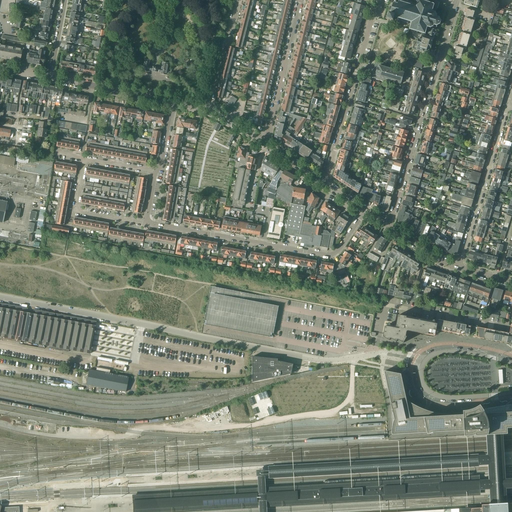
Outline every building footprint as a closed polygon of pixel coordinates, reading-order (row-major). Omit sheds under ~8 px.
[(393,21),(394,19),(410,24),(409,26),(410,27),(410,30),(417,32),(417,33),(418,33),(418,32),(428,35),(434,37),(436,30),(437,26),(437,27),(437,25),(440,24),(441,24),(440,23),(441,21),(442,20),(441,20),(440,17),(440,16),(439,17),(437,16),(437,15),(438,14),(437,14),(435,12),(436,12),(436,11),(438,2),(430,0),(427,0),(427,1),(426,2),(419,0),(418,0),(418,1),(418,0),(417,1),(416,4),(403,0),(402,0),(394,0),(394,1),(395,2),(395,3),(394,3),(390,14),(388,19),(393,21)] [(41,1),(40,8),(43,8),(53,10),(53,8),(54,8),(55,5),(54,5),(54,4),(43,2),(41,1)] [(354,2),(352,9),(364,12),(365,7),(357,4),(357,3),(354,2)] [(307,5),(306,10),(320,14),(320,12),(314,10),(315,7),(307,5)] [(246,6),(244,11),(256,14),(257,12),(254,11),(254,10),(252,10),(252,8),(246,6)] [(275,6),(275,8),(276,9),(279,9),(282,10),(281,13),(288,15),(290,10),(276,7),(275,6)] [(43,8),(43,10),(45,11),(44,15),(52,16),(53,13),(52,12),(53,10),(43,8)] [(352,9),(351,14),(353,15),(362,17),(364,12),(352,9)] [(463,49),(466,50),(475,18),(473,17),(475,11),(466,9),(464,15),(466,16),(462,30),(461,30),(460,31),(461,32),(457,47),(455,46),(453,52),(462,55),(463,49)] [(71,13),(70,16),(71,16),(70,18),(83,21),(88,22),(88,20),(78,18),(79,14),(72,12),(71,13)] [(243,16),(242,21),(254,24),(254,22),(251,21),(251,20),(249,20),(250,18),(243,16)] [(304,16),(303,22),(317,25),(317,23),(314,23),(311,22),(312,18),(304,16)] [(274,17),(273,19),(276,19),(275,22),(279,23),(286,25),(287,20),(274,17)] [(490,19),(480,53),(477,62),(473,60),(472,65),(478,67),(492,20),(490,19)] [(40,20),(39,26),(42,26),(42,27),(50,28),(51,25),(50,24),(50,22),(40,20)] [(352,20),(350,25),(360,28),(361,25),(360,24),(361,23),(352,20)] [(303,22),(301,28),(309,30),(310,26),(313,27),(316,27),(317,25),(303,22)] [(69,24),(68,28),(69,28),(68,30),(71,31),(81,33),(81,30),(76,30),(76,29),(77,26),(69,24)] [(271,27),(271,29),(274,29),(274,30),(277,30),(277,33),(284,35),(285,30),(271,27)] [(301,28),(300,34),(320,38),(320,36),(315,35),(312,34),(309,33),(308,33),(309,30),(301,28)] [(346,30),(345,35),(357,38),(358,35),(357,35),(358,33),(349,30),(346,30)] [(35,32),(35,34),(40,35),(40,39),(47,40),(47,39),(48,39),(49,36),(48,36),(48,34),(41,33),(39,32),(35,32)] [(300,34),(299,40),(306,42),(310,42),(310,41),(311,38),(314,39),(313,39),(316,40),(315,41),(326,43),(327,40),(320,38),(300,34)] [(414,43),(413,48),(417,49),(417,50),(429,53),(430,48),(431,49),(432,43),(434,37),(428,35),(427,37),(417,34),(416,39),(418,39),(417,44),(414,43)] [(345,35),(343,40),(345,41),(354,43),(355,41),(356,42),(357,38),(345,35)] [(66,38),(65,41),(66,42),(73,44),(74,44),(76,44),(78,38),(74,37),(67,36),(67,38),(66,38)] [(238,36),(237,42),(249,45),(249,42),(246,42),(246,40),(244,40),(245,38),(238,36)] [(269,37),(268,39),(271,39),(271,40),(275,40),(274,43),(281,45),(282,40),(269,37)] [(95,47),(96,41),(82,39),(81,45),(95,47)] [(299,40),(297,45),(311,48),(312,47),(309,46),(306,45),(305,45),(306,42),(299,40)] [(0,57),(20,61),(21,53),(23,53),(24,48),(22,48),(22,49),(0,45),(0,57)] [(229,46),(227,51),(239,54),(240,52),(237,52),(237,50),(235,50),(235,48),(231,47),(229,46)] [(266,47),(266,49),(269,50),(272,50),(271,53),(279,55),(280,50),(266,47)] [(28,63),(32,63),(34,55),(33,54),(34,52),(34,51),(28,50),(27,53),(26,62),(28,62),(28,63)] [(296,51),(294,57),(308,60),(309,58),(306,57),(303,56),(302,56),(303,53),(296,51)] [(338,56),(338,59),(344,61),(345,58),(350,59),(351,54),(342,51),(341,57),(338,56)] [(61,65),(60,69),(63,70),(64,69),(66,70),(68,61),(68,60),(69,57),(69,56),(69,53),(67,53),(65,62),(65,63),(61,62),(60,65),(61,65)] [(226,56),(225,62),(237,65),(237,62),(234,62),(234,61),(235,59),(226,56)] [(264,57),(263,59),(266,60),(270,60),(269,64),(276,66),(277,60),(264,57)] [(511,60),(499,57),(498,61),(503,62),(511,65),(511,60)] [(143,68),(142,71),(148,72),(148,70),(152,71),(154,72),(156,72),(157,72),(160,73),(160,74),(165,75),(166,73),(168,73),(169,73),(169,72),(171,73),(171,69),(169,69),(169,71),(166,71),(167,63),(162,62),(161,69),(157,68),(155,67),(153,67),(152,67),(149,67),(150,60),(144,59),(143,65),(141,65),(140,68),(143,68)] [(84,66),(83,74),(86,74),(86,73),(88,74),(91,61),(89,60),(88,63),(87,63),(87,67),(84,66)] [(91,61),(88,74),(91,74),(91,75),(94,76),(95,71),(96,71),(96,69),(96,68),(97,68),(98,65),(98,62),(97,62),(96,65),(92,64),(93,61),(91,61)] [(385,64),(376,61),(371,77),(392,84),(393,82),(400,84),(401,83),(404,73),(384,67),(385,64)] [(293,62),(292,68),(306,72),(306,70),(303,69),(300,68),(301,64),(293,62)] [(339,63),(338,66),(351,70),(352,65),(341,62),(341,64),(339,63)] [(445,66),(445,68),(446,69),(457,72),(459,66),(455,64),(450,62),(450,63),(448,62),(447,66),(446,65),(445,66)] [(494,66),(494,69),(510,74),(511,69),(498,65),(497,67),(494,66)] [(338,66),(337,71),(349,75),(351,70),(338,66)] [(261,67),(261,69),(264,70),(263,72),(267,73),(274,75),(275,70),(261,67)] [(415,71),(414,76),(424,79),(425,77),(426,75),(426,74),(418,71),(418,69),(415,68),(414,71),(415,71)] [(444,72),(444,74),(444,75),(455,78),(456,74),(458,75),(459,73),(457,72),(446,69),(445,72),(444,72)] [(494,69),(494,71),(496,72),(496,71),(500,73),(499,75),(509,78),(510,74),(494,69)] [(336,73),(335,75),(338,76),(337,80),(347,82),(347,81),(348,81),(348,80),(348,79),(348,76),(336,73)] [(290,74),(289,80),(298,82),(303,83),(303,81),(300,81),(300,80),(297,80),(298,76),(290,74)] [(443,77),(442,79),(443,80),(442,81),(450,83),(455,85),(456,83),(453,82),(455,78),(444,75),(443,77)] [(414,76),(413,81),(423,84),(423,83),(424,81),(424,79),(414,76)] [(259,77),(259,79),(262,80),(261,80),(265,81),(264,84),(271,85),(273,80),(259,77)] [(362,80),(361,84),(372,87),(374,81),(369,79),(363,78),(363,80),(362,80)] [(337,80),(336,85),(345,88),(347,82),(337,80)] [(413,81),(411,86),(421,89),(422,87),(423,85),(423,84),(413,81)] [(220,82),(218,87),(225,89),(230,90),(231,87),(235,88),(236,86),(231,85),(220,82)] [(440,86),(439,89),(450,92),(453,93),(453,91),(450,90),(451,86),(448,86),(449,85),(441,83),(441,84),(440,84),(440,85),(440,86)] [(361,87),(360,89),(371,92),(372,90),(371,89),(372,87),(361,84),(360,87),(361,87)] [(336,85),(334,91),(343,94),(344,91),(345,91),(345,89),(345,88),(336,85)] [(486,85),(485,87),(493,89),(495,90),(495,92),(504,95),(505,91),(487,85),(486,85)] [(287,86),(286,90),(298,93),(300,93),(303,94),(303,92),(300,91),(295,90),(296,88),(295,87),(287,86)] [(411,86),(410,91),(420,94),(421,91),(421,89),(411,86)] [(257,87),(256,89),(259,90),(263,91),(262,94),(269,95),(270,90),(257,87)] [(470,90),(461,87),(459,92),(468,95),(470,90)] [(438,92),(437,93),(438,94),(437,94),(448,98),(450,92),(439,89),(438,91),(438,92)] [(408,96),(418,99),(419,98),(420,95),(419,95),(420,94),(410,91),(408,96)] [(325,93),(324,95),(330,97),(342,101),(343,96),(336,94),(335,96),(325,93)] [(485,93),(484,95),(490,97),(490,96),(493,97),(492,100),(502,102),(503,98),(485,93)] [(285,94),(284,99),(295,101),(296,101),(298,102),(301,102),(301,100),(298,99),(297,99),(297,97),(294,96),(285,94)] [(437,97),(436,100),(450,104),(451,102),(447,101),(448,98),(437,94),(437,95),(436,97),(437,97)] [(357,98),(357,100),(367,104),(369,98),(366,97),(358,95),(357,98)] [(407,96),(406,101),(407,102),(417,105),(417,104),(418,102),(418,101),(418,99),(408,96),(407,96)] [(254,97),(254,99),(257,100),(260,101),(260,104),(267,105),(268,100),(254,97)] [(330,97),(328,102),(340,106),(342,101),(330,97)] [(356,101),(355,107),(366,110),(372,112),(373,109),(371,108),(371,109),(367,107),(367,105),(356,101)] [(98,116),(99,111),(100,104),(99,104),(99,103),(96,102),(94,104),(93,107),(94,107),(93,112),(92,112),(91,115),(98,116)] [(405,107),(415,110),(416,108),(417,106),(416,105),(417,105),(407,102),(405,107)] [(283,103),(282,107),(298,111),(299,109),(296,108),(291,107),(292,105),(291,105),(283,103)] [(329,103),(327,109),(338,112),(340,107),(329,103)] [(104,118),(104,119),(107,120),(108,116),(110,116),(111,113),(112,106),(112,105),(109,105),(109,106),(106,105),(105,112),(104,115),(104,118)] [(120,107),(117,123),(120,123),(120,121),(121,117),(123,118),(124,118),(126,108),(125,108),(124,108),(123,108),(120,107)] [(249,107),(248,108),(251,109),(251,110),(254,110),(258,111),(257,114),(264,116),(266,110),(252,107),(249,107)] [(405,107),(403,112),(405,112),(405,113),(413,115),(414,114),(415,112),(414,112),(415,110),(405,107)] [(327,109),(326,114),(337,117),(338,112),(327,109)] [(130,120),(129,123),(132,123),(132,118),(136,118),(137,111),(137,110),(135,110),(134,110),(131,110),(130,117),(130,120)] [(136,118),(135,122),(139,122),(141,123),(141,122),(142,120),(144,112),(141,111),(138,110),(138,111),(137,111),(136,118)] [(484,110),(483,112),(489,113),(488,115),(497,118),(498,114),(484,110)] [(145,112),(144,122),(150,123),(150,121),(152,113),(151,113),(149,112),(149,113),(146,112),(145,112)] [(281,112),(275,136),(276,138),(285,144),(290,137),(291,135),(294,130),(298,133),(301,129),(303,125),(307,119),(289,114),(281,112)] [(352,116),(352,118),(362,121),(363,119),(361,118),(362,115),(353,113),(353,114),(352,114),(352,116)] [(158,115),(156,123),(163,125),(164,121),(165,120),(164,119),(164,115),(162,115),(161,115),(161,114),(158,114),(158,115)] [(326,114),(325,119),(335,122),(337,117),(326,114)] [(0,122),(9,124),(9,125),(12,125),(12,122),(13,123),(13,120),(13,119),(10,119),(10,118),(0,116),(0,122)] [(396,122),(395,126),(405,129),(406,126),(403,125),(404,124),(410,125),(410,123),(411,123),(412,119),(404,117),(401,116),(399,120),(401,120),(400,124),(396,122)] [(249,117),(249,119),(252,120),(251,123),(262,126),(263,121),(249,117)] [(175,131),(174,133),(183,135),(183,132),(184,130),(184,128),(184,127),(186,120),(179,118),(179,122),(178,122),(177,127),(176,131),(175,131)] [(351,120),(350,122),(350,123),(350,124),(361,127),(362,121),(352,118),(351,120)] [(429,122),(429,124),(436,126),(438,121),(430,118),(430,119),(429,120),(429,121),(429,122)] [(325,119),(323,124),(334,127),(335,122),(325,119)] [(36,134),(36,136),(46,138),(47,130),(46,130),(47,123),(39,122),(38,134),(36,134)] [(213,129),(216,131),(218,132),(221,125),(216,122),(213,129)] [(317,123),(316,126),(323,128),(322,131),(331,133),(332,133),(332,132),(333,131),(332,131),(333,128),(317,123)] [(349,124),(348,128),(361,132),(365,134),(366,132),(358,129),(358,127),(349,124)] [(427,127),(427,128),(427,129),(427,130),(435,132),(436,130),(441,131),(442,128),(436,126),(429,124),(428,127),(427,127)] [(395,127),(394,130),(399,131),(398,134),(400,135),(407,137),(408,131),(395,127)] [(0,128),(0,135),(9,138),(11,131),(0,128)] [(148,129),(147,132),(153,133),(152,137),(160,138),(161,135),(160,135),(161,132),(153,131),(154,130),(151,130),(148,129)] [(290,137),(285,144),(289,147),(297,136),(298,133),(294,130),(291,135),(290,137)] [(426,133),(425,135),(439,139),(440,137),(434,135),(435,132),(427,130),(426,131),(426,132),(426,133)] [(314,132),(313,134),(330,139),(331,136),(332,135),(331,134),(331,133),(322,131),(321,134),(314,132)] [(228,141),(226,145),(229,147),(231,143),(236,134),(233,132),(232,132),(231,132),(229,135),(231,136),(228,141)] [(393,136),(392,139),(397,140),(400,141),(405,143),(405,142),(405,143),(407,137),(400,135),(398,134),(395,133),(394,137),(393,136)] [(313,134),(312,136),(320,139),(319,142),(328,145),(328,144),(329,143),(329,142),(329,141),(330,139),(313,134)] [(300,141),(294,150),(298,153),(302,147),(308,138),(308,137),(307,135),(305,138),(302,142),(300,141)] [(424,138),(423,140),(424,140),(424,141),(431,143),(432,140),(438,142),(439,139),(425,135),(424,138)] [(297,136),(289,147),(294,150),(300,141),(301,139),(297,136)] [(475,139),(475,140),(489,144),(490,140),(476,136),(475,139)] [(310,139),(308,138),(302,147),(298,153),(307,159),(311,152),(312,151),(306,147),(308,144),(307,143),(310,139)] [(472,139),(471,141),(477,143),(476,145),(480,146),(488,148),(489,144),(475,140),(472,139)] [(384,143),(386,144),(386,143),(390,144),(403,148),(405,143),(400,141),(397,140),(396,143),(391,142),(384,140),(384,143)] [(174,144),(173,147),(181,148),(180,149),(194,152),(195,152),(195,149),(183,147),(181,146),(182,143),(182,142),(174,141),(174,142),(173,144),(174,144)] [(423,144),(422,147),(435,150),(436,151),(436,148),(434,147),(435,144),(431,143),(424,141),(423,142),(422,143),(423,144)] [(0,150),(23,154),(24,149),(21,149),(21,148),(0,144),(0,150)] [(391,151),(402,154),(403,149),(392,146),(391,151)] [(236,152),(235,158),(238,158),(240,158),(239,162),(245,163),(247,164),(248,157),(245,156),(247,149),(242,148),(243,148),(241,147),(240,148),(238,152),(236,152)] [(420,149),(420,151),(420,152),(428,155),(432,156),(433,152),(435,153),(436,151),(435,150),(422,147),(421,149),(420,149)] [(471,148),(470,150),(478,152),(477,154),(486,156),(487,152),(471,148)] [(311,152),(307,159),(311,162),(319,151),(317,149),(316,150),(314,154),(311,152)] [(342,149),(340,154),(349,157),(351,158),(353,152),(342,149)] [(385,149),(384,153),(388,154),(389,154),(393,155),(393,157),(400,159),(402,154),(391,151),(385,149)] [(319,151),(311,162),(316,165),(320,158),(318,157),(321,152),(319,151)] [(320,158),(316,165),(321,168),(322,168),(326,155),(323,154),(321,159),(320,158)] [(340,154),(339,160),(349,163),(349,161),(348,161),(349,157),(340,154)] [(418,154),(416,159),(424,161),(427,162),(429,157),(422,155),(418,154)] [(234,167),(240,169),(250,171),(250,170),(256,171),(256,167),(257,165),(257,166),(259,159),(255,158),(256,156),(253,155),(252,157),(249,156),(248,164),(245,163),(245,164),(235,162),(234,167)] [(467,155),(467,157),(474,159),(476,160),(475,162),(483,164),(485,160),(470,156),(467,155)] [(261,170),(266,173),(272,161),(265,157),(261,170)] [(499,157),(498,162),(511,165),(511,162),(507,161),(507,159),(499,157)] [(416,159),(415,164),(419,165),(419,166),(424,167),(425,164),(423,164),(424,161),(416,159)] [(339,160),(337,165),(346,167),(350,168),(351,163),(349,163),(339,160)] [(272,161),(266,173),(270,175),(277,164),(272,161)] [(462,163),(462,164),(465,165),(465,164),(467,165),(466,166),(470,167),(470,166),(471,167),(473,168),(473,169),(481,172),(482,168),(464,162),(462,162),(462,163)] [(281,166),(277,164),(270,175),(274,178),(273,179),(267,191),(270,192),(266,202),(263,202),(262,206),(272,208),(273,208),(274,200),(276,189),(278,182),(278,179),(279,177),(284,169),(280,167),(281,166)] [(337,165),(336,170),(340,171),(346,173),(347,171),(346,171),(345,170),(346,167),(337,165)] [(413,169),(413,171),(430,176),(431,174),(423,171),(423,169),(414,166),(414,167),(413,167),(413,168),(413,169)] [(497,166),(496,170),(509,174),(510,171),(505,169),(505,168),(497,166)] [(387,168),(386,170),(391,171),(390,173),(398,176),(400,172),(389,169),(387,168)] [(240,169),(234,193),(233,200),(232,204),(232,206),(242,209),(243,205),(244,205),(245,202),(244,202),(250,171),(240,169)] [(285,170),(284,169),(279,177),(289,183),(287,186),(289,187),(293,181),(295,176),(285,170)] [(496,170),(494,174),(502,176),(503,176),(508,178),(509,174),(496,170)] [(346,173),(340,171),(338,177),(339,177),(338,179),(342,182),(344,178),(348,179),(350,175),(346,173)] [(465,173),(464,176),(465,176),(467,176),(466,178),(470,179),(478,182),(480,178),(466,174),(465,173)] [(494,174),(493,178),(507,182),(508,179),(502,177),(502,176),(494,174)] [(344,178),(342,182),(349,187),(353,179),(350,178),(351,175),(350,175),(348,179),(344,178)] [(381,175),(381,177),(388,179),(388,180),(388,181),(396,184),(397,180),(384,176),(381,175)] [(286,188),(287,186),(289,183),(279,177),(278,179),(278,182),(276,189),(274,200),(287,203),(291,204),(293,193),(286,188)] [(353,179),(349,187),(354,190),(359,179),(357,179),(358,178),(354,177),(353,179)] [(411,177),(409,181),(424,185),(428,186),(428,184),(422,182),(420,182),(420,180),(411,177)] [(493,178),(492,182),(503,185),(505,186),(506,183),(508,184),(509,182),(507,182),(493,178)] [(359,179),(354,190),(358,193),(362,184),(360,183),(361,180),(359,179)] [(363,187),(361,194),(365,198),(367,192),(370,181),(371,180),(368,179),(365,188),(363,187)] [(460,181),(459,185),(467,188),(476,190),(477,186),(462,182),(460,181)] [(492,182),(491,186),(507,191),(509,191),(510,188),(503,186),(503,185),(492,182)] [(379,185),(379,186),(386,188),(385,190),(394,192),(395,188),(382,184),(380,183),(379,185)] [(286,232),(300,235),(301,231),(302,221),(303,217),(305,206),(303,206),(304,199),(306,190),(305,190),(305,189),(298,185),(296,188),(294,188),(293,193),(291,204),(286,232)] [(407,189),(417,192),(423,193),(423,191),(417,189),(418,188),(408,185),(407,189)] [(459,185),(458,189),(462,190),(475,194),(476,190),(467,188),(459,185)] [(372,191),(370,200),(374,203),(376,197),(378,190),(377,189),(376,191),(373,190),(372,191)] [(407,189),(406,192),(420,197),(421,197),(423,193),(417,192),(407,189)] [(462,190),(461,193),(465,194),(465,196),(474,198),(475,194),(462,190)] [(388,193),(383,209),(386,212),(388,211),(393,193),(388,191),(387,193),(388,193)] [(489,191),(488,195),(501,199),(502,199),(502,197),(501,196),(497,195),(497,193),(489,191)] [(381,196),(378,206),(383,209),(388,193),(387,193),(386,192),(385,195),(386,195),(385,197),(381,196)] [(308,207),(306,210),(308,211),(316,196),(312,193),(307,202),(309,203),(308,207)] [(451,199),(462,203),(461,204),(471,207),(473,200),(453,194),(451,199)] [(316,196),(308,211),(310,212),(311,210),(312,208),(317,211),(319,208),(323,201),(316,196)] [(405,196),(404,200),(417,204),(418,202),(414,201),(415,199),(405,196)] [(487,199),(486,204),(500,208),(501,203),(495,201),(495,202),(487,199)] [(319,219),(321,220),(330,206),(326,203),(322,209),(324,211),(322,214),(321,216),(319,219)] [(402,204),(398,218),(398,220),(402,222),(406,213),(405,213),(407,207),(408,206),(402,204)] [(486,204),(484,208),(495,211),(499,212),(500,208),(486,204)] [(321,220),(321,221),(323,222),(326,217),(328,219),(335,209),(330,206),(321,220)] [(451,207),(450,209),(457,211),(459,212),(459,214),(468,217),(469,213),(451,207)] [(273,208),(268,237),(279,239),(280,234),(281,227),(282,227),(283,226),(284,224),(283,223),(284,214),(278,213),(279,209),(285,210),(273,208)] [(484,208),(483,212),(499,216),(500,214),(494,212),(495,211),(484,208)] [(335,209),(328,219),(333,222),(340,212),(335,209)] [(402,222),(405,224),(411,211),(408,210),(407,213),(406,213),(402,222)] [(417,216),(412,229),(413,230),(414,230),(415,231),(416,231),(420,222),(420,220),(418,219),(420,214),(421,211),(419,210),(419,211),(419,212),(418,214),(417,216)] [(420,222),(416,231),(419,233),(423,223),(425,219),(426,215),(426,214),(427,213),(425,212),(423,218),(421,222),(420,222)] [(334,226),(332,230),(333,230),(334,231),(336,228),(337,229),(338,229),(339,229),(342,231),(351,218),(343,213),(338,221),(340,222),(338,224),(337,224),(335,227),(334,226)] [(413,217),(409,227),(412,229),(417,216),(418,214),(416,213),(415,215),(414,218),(413,217)] [(448,215),(448,217),(454,219),(457,220),(456,222),(466,225),(467,221),(448,215)] [(423,223),(419,233),(422,236),(428,222),(429,221),(427,220),(425,224),(423,223)] [(304,236),(303,243),(313,245),(315,235),(315,234),(316,227),(312,226),(312,223),(308,222),(302,221),(301,231),(300,235),(304,236)] [(428,222),(422,236),(424,236),(424,237),(425,238),(426,238),(431,226),(429,226),(429,225),(430,222),(428,222)] [(446,223),(445,225),(452,227),(454,228),(454,230),(463,233),(465,229),(446,223)] [(70,229),(53,226),(46,224),(45,230),(69,234),(70,229)] [(316,235),(315,235),(313,245),(320,246),(322,236),(321,236),(322,227),(317,226),(316,235)] [(430,234),(427,239),(431,241),(436,234),(434,233),(437,229),(432,226),(433,226),(432,226),(429,234),(430,234)] [(359,228),(355,235),(359,238),(361,235),(363,237),(364,237),(368,230),(368,229),(366,228),(365,229),(363,227),(362,229),(359,228)] [(333,231),(331,237),(334,238),(335,232),(340,235),(342,231),(339,229),(338,229),(337,229),(336,228),(334,231),(333,230),(333,231)] [(436,234),(431,241),(435,244),(444,229),(442,228),(438,235),(436,234)] [(444,229),(435,244),(439,247),(444,239),(446,235),(444,234),(446,230),(444,229)] [(363,244),(361,247),(363,248),(364,246),(366,243),(372,233),(371,232),(370,231),(369,230),(368,230),(364,237),(363,237),(361,240),(364,242),(363,244)] [(330,235),(323,233),(322,240),(321,247),(328,248),(329,241),(330,235)] [(366,243),(364,246),(367,248),(371,242),(373,243),(377,236),(377,235),(376,235),(375,235),(372,233),(366,243)] [(463,234),(458,233),(456,240),(452,254),(456,255),(457,254),(463,234)] [(444,239),(439,247),(443,249),(449,239),(446,236),(444,239)] [(381,237),(374,248),(382,252),(388,241),(381,237)] [(449,239),(443,249),(447,252),(451,243),(450,242),(451,240),(450,239),(451,238),(450,238),(449,239)] [(451,243),(447,252),(452,254),(456,240),(454,240),(453,239),(452,241),(451,243)] [(494,253),(490,265),(495,266),(498,255),(499,255),(500,251),(503,253),(505,246),(497,244),(496,247),(493,246),(492,246),(491,251),(494,252),(494,253)] [(391,252),(388,257),(393,259),(396,255),(400,248),(395,245),(391,252)] [(393,259),(390,266),(392,267),(396,260),(398,261),(397,262),(404,251),(400,248),(396,255),(393,259)] [(404,251),(397,262),(399,264),(401,261),(403,262),(405,260),(404,260),(408,253),(404,251)] [(346,252),(343,257),(349,261),(353,256),(346,252)] [(488,255),(486,264),(490,265),(494,253),(491,252),(490,256),(488,255)] [(377,262),(379,258),(370,253),(367,257),(377,262)] [(403,262),(401,267),(405,269),(413,256),(408,253),(404,260),(405,260),(403,262)] [(504,259),(502,268),(506,269),(510,256),(510,254),(508,254),(506,260),(504,259)] [(413,256),(405,269),(409,271),(411,268),(417,259),(413,256)] [(343,257),(339,262),(346,267),(350,262),(349,261),(343,257)] [(388,259),(385,258),(383,264),(382,264),(380,269),(383,270),(388,259)] [(417,259),(411,268),(417,272),(420,266),(420,265),(421,265),(419,264),(421,261),(417,259)] [(343,279),(341,274),(340,270),(335,272),(339,281),(343,279)] [(445,283),(444,287),(449,289),(453,276),(448,275),(445,283)] [(453,276),(449,289),(453,291),(454,286),(457,278),(453,276)] [(454,286),(453,291),(455,291),(454,293),(456,294),(457,293),(457,292),(459,288),(461,279),(460,278),(459,279),(457,278),(454,286)] [(457,292),(457,293),(461,295),(461,293),(463,289),(465,281),(461,279),(459,288),(457,292)] [(463,289),(461,293),(463,294),(466,295),(467,291),(470,283),(470,282),(469,282),(468,281),(467,282),(465,281),(463,289)] [(475,289),(476,285),(477,284),(473,283),(473,284),(472,283),(469,291),(469,292),(467,296),(468,296),(473,298),(476,289),(475,289)] [(478,285),(476,285),(475,289),(476,289),(473,298),(477,299),(479,295),(482,287),(481,286),(478,285)] [(280,303),(281,299),(211,286),(204,324),(208,325),(274,338),(280,303)] [(429,296),(431,289),(426,287),(426,288),(423,295),(414,292),(411,301),(415,302),(416,299),(426,301),(427,296),(429,296)] [(482,301),(483,297),(486,288),(482,287),(479,295),(477,299),(481,301),(482,301)] [(483,297),(482,301),(487,303),(489,298),(488,298),(491,290),(486,288),(483,297)] [(495,303),(494,308),(496,308),(498,300),(500,301),(503,290),(499,289),(495,303)] [(0,336),(1,337),(0,339),(20,343),(20,341),(49,346),(49,348),(68,352),(68,350),(90,354),(90,351),(91,351),(91,350),(91,349),(92,349),(92,348),(91,347),(91,346),(92,345),(92,344),(93,341),(93,339),(94,335),(94,334),(94,332),(95,332),(95,331),(94,331),(95,330),(95,328),(95,326),(96,322),(96,321),(34,309),(33,313),(33,314),(31,314),(27,313),(28,308),(0,303),(0,336)] [(436,331),(438,324),(437,324),(409,318),(407,317),(407,316),(399,315),(396,327),(400,327),(400,329),(385,326),(383,337),(387,339),(388,337),(391,338),(394,340),(395,339),(398,340),(401,341),(402,340),(405,341),(407,337),(406,336),(407,332),(408,331),(409,331),(413,332),(414,332),(420,333),(421,333),(428,334),(428,335),(428,334),(434,336),(435,335),(436,335),(436,334),(436,331)] [(471,329),(469,336),(470,336),(476,337),(478,331),(478,327),(472,326),(473,325),(472,324),(471,329)] [(478,331),(476,337),(477,337),(483,338),(484,339),(485,332),(486,327),(485,327),(484,328),(478,327),(478,331)] [(253,382),(289,374),(292,374),(294,364),(278,361),(278,359),(253,356),(253,382)] [(88,373),(86,384),(126,392),(128,377),(113,374),(94,371),(89,370),(88,373)] [(511,511),(511,502),(507,503),(503,434),(508,433),(508,431),(508,428),(511,427),(511,412),(506,412),(506,410),(506,407),(500,408),(495,409),(495,408),(493,409),(492,409),(484,410),(481,405),(480,406),(478,407),(477,408),(475,408),(474,409),(472,409),(471,410),(469,410),(467,410),(466,411),(464,411),(464,415),(460,415),(459,415),(455,415),(454,415),(449,415),(444,414),(443,414),(439,414),(438,413),(433,412),(428,411),(423,409),(418,407),(418,406),(418,407),(417,406),(415,405),(413,404),(411,403),(409,401),(407,400),(406,395),(405,390),(405,389),(404,389),(403,385),(403,384),(402,380),(402,379),(401,374),(385,371),(395,419),(394,421),(394,422),(394,423),(393,425),(393,427),(393,428),(393,430),(393,431),(393,433),(393,434),(402,434),(465,430),(465,433),(465,436),(472,436),(473,435),(474,435),(475,435),(476,434),(476,435),(487,435),(491,504),(483,504),(483,508),(472,508),(472,511),(511,511)] [(258,476),(259,511),(267,511),(265,476),(269,475),(268,469),(256,469),(257,476),(258,476)] [(405,493),(440,491),(440,487),(440,484),(405,486),(405,487),(402,487),(402,489),(402,491),(405,491),(405,493)] [(335,489),(334,489),(334,491),(335,496),(335,497),(363,495),(365,496),(366,496),(367,495),(377,495),(377,496),(378,495),(379,495),(381,495),(382,495),(386,494),(386,493),(385,486),(384,486),(381,487),(378,487),(378,486),(377,486),(376,487),(367,487),(365,487),(364,487),(363,488),(340,489),(335,489)] [(322,492),(320,492),(320,490),(302,491),(301,490),(299,490),(298,492),(298,499),(300,501),(301,500),(303,499),(321,498),(321,496),(322,496),(322,494),(322,492)]
